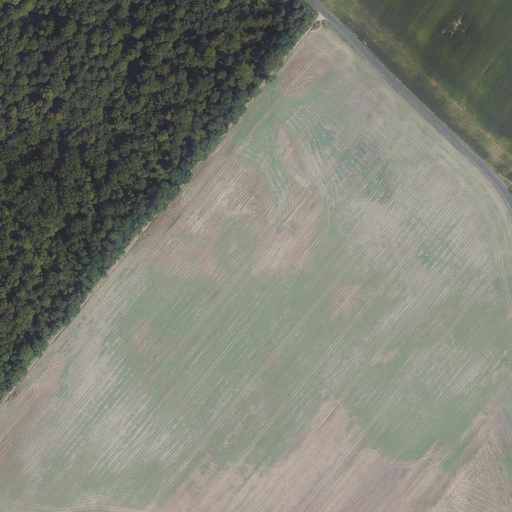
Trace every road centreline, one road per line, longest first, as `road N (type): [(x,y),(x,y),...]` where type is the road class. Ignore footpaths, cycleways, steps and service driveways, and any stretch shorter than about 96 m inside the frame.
road 1 (track): [(324,12),(0,404)]
road 2 (tertiary): [(511,204),(310,0)]
